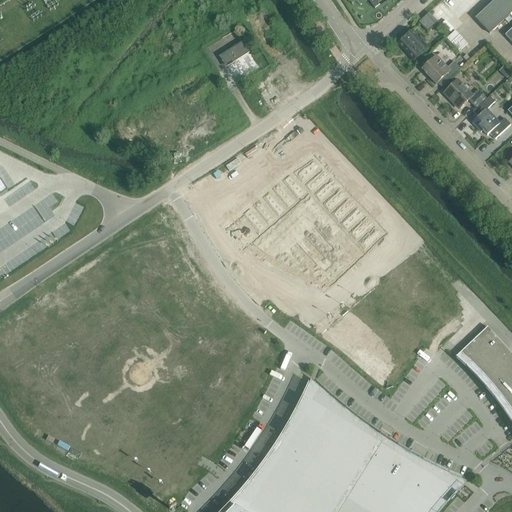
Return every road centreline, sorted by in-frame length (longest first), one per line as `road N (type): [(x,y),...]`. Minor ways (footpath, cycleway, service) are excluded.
road 1 (unclassified): [(358,49),(313,94),(170,190)]
road 2 (unclassified): [(497,474),(393,422),(300,349)]
road 3 (unclassified): [(300,349),(238,294),(170,190)]
road 4 (unclassified): [(194,511),(262,430),(300,349)]
road 5 (unclassified): [(511,208),(396,86)]
road 6 (tertiary): [(0,421),(23,453),(128,511)]
road 7 (unclassified): [(132,215),(0,304)]
road 8 (unclassified): [(132,215),(118,200),(0,141)]
